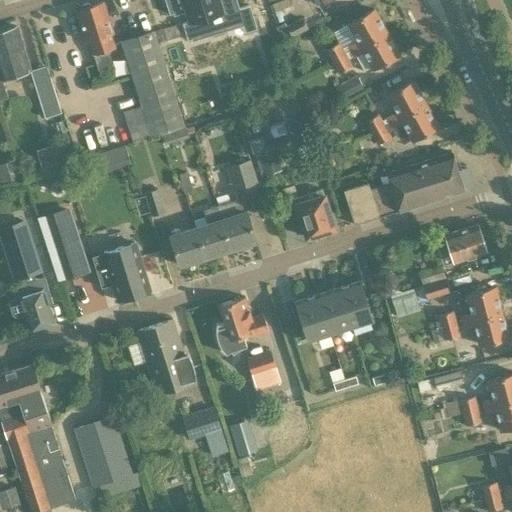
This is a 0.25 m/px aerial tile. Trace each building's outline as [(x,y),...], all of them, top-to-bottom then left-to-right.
[(181,0),(189,23),(223,12),(219,0),(181,0)] [(273,6),(270,7),(275,22),(283,19),(279,9),(290,5),(288,0),(280,0),(272,3),(273,6)] [(115,49),(111,35),(113,34),(103,2),(77,10),(87,42),(89,41),(98,71),(113,67),(108,51),(115,49)] [(335,60),(386,32),(373,9),(348,23),(358,41),(343,49),(340,44),(329,50),(335,60)] [(325,18),(320,10),(303,19),(301,16),(286,24),(284,20),(275,25),(283,39),(291,35),(291,36),(325,18)] [(179,23),(155,30),(158,40),(182,34),(179,23)] [(0,98),(6,97),(1,80),(31,71),(17,27),(0,31),(0,98)] [(132,142),(161,133),(184,126),(154,29),(121,39),(133,77),(143,104),(122,111),(132,142)] [(398,55),(386,32),(335,60),(341,71),(352,65),(348,59),(363,51),(373,69),(398,55)] [(337,84),(344,96),(361,86),(355,74),(337,84)] [(44,117),(60,112),(49,76),(33,81),(44,117)] [(374,131),(425,103),(412,81),(387,94),(397,113),(382,121),(379,115),(368,121),(374,131)] [(437,126),(425,103),(374,131),(380,142),(390,136),(387,130),(402,122),(412,140),(437,126)] [(192,124),(184,126),(161,133),(164,144),(165,144),(167,150),(178,146),(176,141),(188,137),(187,132),(194,130),(192,124)] [(280,168),(273,147),(257,152),(264,174),(280,168)] [(367,182),(342,189),(354,223),(354,224),(359,222),(378,216),(460,191),(461,190),(462,187),(451,152),(386,173),(384,165),(364,172),(367,182)] [(335,153),(323,153),(323,164),(335,164),(335,153)] [(0,162),(0,182),(20,176),(14,158),(0,162)] [(238,162),(246,186),(261,180),(254,158),(238,162)] [(233,190),(246,186),(238,162),(225,166),(233,190)] [(173,178),(179,176),(185,192),(192,190),(186,171),(179,173),(177,166),(169,168),(173,178)] [(154,187),(143,191),(151,216),(162,212),(154,187)] [(331,232),(330,229),(334,228),(322,189),(294,198),(305,237),(319,233),(320,236),(331,232)] [(69,209),(38,219),(57,279),(88,268),(69,209)] [(220,219),(230,249),(256,241),(246,211),(220,219)] [(220,219),(195,227),(205,256),(230,249),(220,219)] [(449,251),(453,262),(485,252),(477,224),(434,238),(439,255),(449,251)] [(179,264),(205,256),(195,227),(169,235),(179,264)] [(101,286),(112,282),(118,300),(148,291),(133,242),(92,255),(101,286)] [(383,250),(377,251),(380,261),(386,260),(383,250)] [(422,285),(443,278),(446,277),(443,268),(419,276),(422,285)] [(15,286),(28,329),(53,321),(49,306),(52,305),(44,277),(15,286)] [(443,278),(422,285),(389,296),(391,304),(424,293),(426,299),(447,292),(443,278)] [(359,280),(338,287),(350,326),(371,320),(359,280)] [(338,287),(316,294),(328,333),(350,326),(338,287)] [(462,322),(500,312),(493,287),(466,294),(471,314),(461,317),(462,322)] [(372,293),(374,301),(382,299),(380,291),(372,293)] [(316,294),(295,300),(308,340),(328,333),(316,294)] [(246,343),(243,335),(267,328),(263,315),(251,318),(244,297),(219,305),(224,321),(215,324),(215,328),(215,332),(216,336),(218,340),(219,344),(222,348),(224,351),(225,352),(229,349),(233,355),(242,349),(241,345),(246,343)] [(437,328),(456,324),(453,312),(434,317),(437,328)] [(507,338),(500,312),(462,322),(464,328),(474,325),(479,345),(507,338)] [(191,383),(189,378),(193,377),(193,372),(193,368),(192,363),(190,359),(188,355),(186,350),(185,348),(181,350),(172,320),(137,330),(140,339),(127,343),(133,364),(146,360),(156,394),(191,383)] [(456,324),(437,328),(432,330),(435,341),(459,335),(456,324)] [(269,350),(247,357),(256,389),(279,383),(269,350)] [(8,371),(28,432),(50,425),(30,364),(8,371)] [(460,370),(416,381),(419,391),(420,390),(421,394),(428,392),(427,389),(430,388),(431,388),(434,388),(435,388),(463,381),(460,370)] [(0,373),(0,421),(5,439),(28,432),(8,371),(0,373)] [(371,377),(374,384),(385,381),(383,373),(371,377)] [(485,408),(511,400),(511,373),(488,380),(493,400),(483,402),(485,408)] [(355,375),(343,378),(346,386),(357,383),(355,375)] [(346,386),(343,378),(332,382),(334,390),(346,386)] [(434,420),(466,412),(478,409),(475,398),(443,406),(444,409),(439,410),(440,413),(433,415),(434,420)] [(511,427),(511,400),(485,408),(486,413),(495,411),(500,430),(511,427)] [(227,449),(213,406),(182,416),(189,438),(205,432),(212,454),(227,449)] [(481,421),(478,409),(466,412),(469,424),(481,421)] [(136,472),(132,473),(112,414),(72,427),(96,499),(140,485),(136,472)] [(50,425),(28,432),(5,439),(25,500),(29,511),(38,511),(48,508),(41,485),(54,481),(67,477),(50,425)] [(250,425),(231,430),(238,456),(258,450),(250,425)] [(67,477),(54,481),(62,504),(74,500),(67,477)] [(41,485),(48,508),(62,504),(54,481),(41,485)] [(488,498),(499,495),(496,483),(485,486),(488,498)] [(17,503),(13,485),(0,488),(0,500),(2,507),(17,503)] [(502,506),(499,495),(488,498),(490,509),(502,506)]
